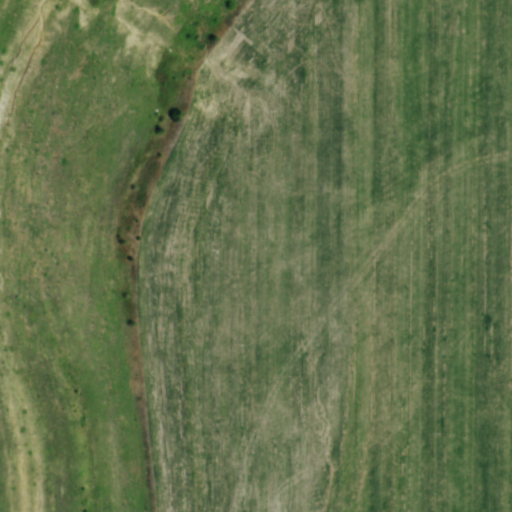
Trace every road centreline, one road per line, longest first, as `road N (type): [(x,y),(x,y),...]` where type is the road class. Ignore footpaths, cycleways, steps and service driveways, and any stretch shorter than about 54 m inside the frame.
road 1 (residential): [(48,0),(22,47),(0,120),(4,363),(24,432),(33,511)]
road 2 (residential): [(17,406),(136,388)]
